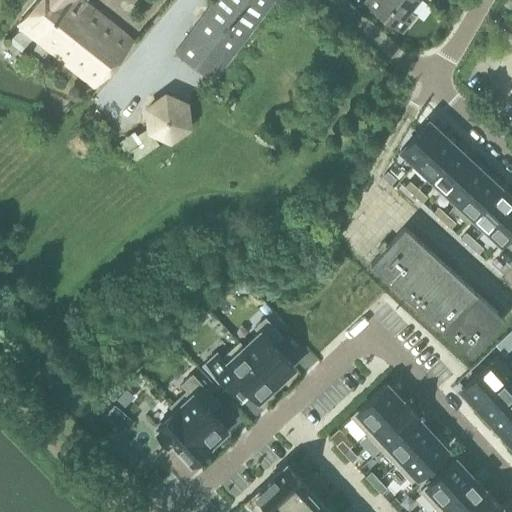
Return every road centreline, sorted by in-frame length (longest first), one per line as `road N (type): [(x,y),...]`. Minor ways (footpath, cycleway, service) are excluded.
road 1 (residential): [(511,473),(385,334),(289,411)]
road 2 (residential): [(511,157),(426,78),(476,0)]
road 3 (residential): [(289,411),(175,510)]
road 4 (residential): [(289,411),(386,511)]
